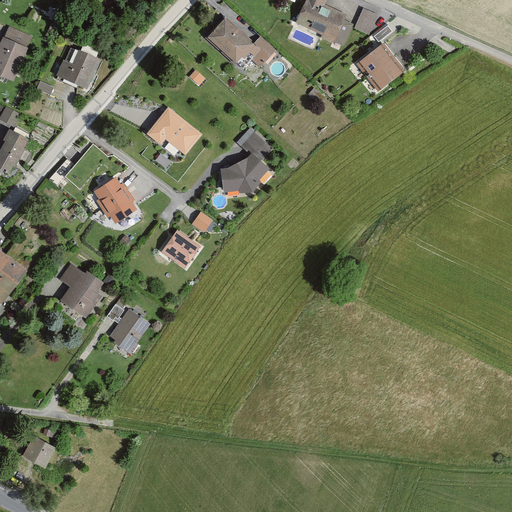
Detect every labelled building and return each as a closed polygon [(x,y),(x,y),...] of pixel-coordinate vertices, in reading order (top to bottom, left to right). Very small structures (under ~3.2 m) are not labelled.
[(321,0),(305,0),(295,26),(339,44),(350,19),(319,6),(321,0)] [(363,8),(355,26),(369,31),(376,12),(363,8)] [(225,25),(208,42),(249,80),(275,53),(260,39),(250,49),(225,25)] [(379,40),(392,31),(388,25),(375,34),(379,40)] [(25,46),(4,38),(0,47),(0,75),(11,80),(25,46)] [(384,43),(358,62),(380,91),(406,72),(384,43)] [(73,65),(61,60),(53,79),(86,92),(98,62),(78,54),(73,65)] [(6,104),(0,114),(0,117),(16,125),(20,113),(6,104)] [(168,107),(147,134),(161,145),(166,139),(186,155),(202,135),(168,107)] [(31,138),(10,127),(0,145),(0,168),(12,174),(31,138)] [(228,169),(220,169),(224,193),(239,191),(240,194),(253,193),(261,182),(260,180),(270,169),(252,153),(248,158),(228,169)] [(116,178),(95,191),(99,199),(97,200),(109,218),(110,216),(115,224),(137,210),(133,202),(135,201),(123,183),(121,185),(116,178)] [(201,212),(192,224),(204,232),(213,221),(201,212)] [(201,247),(175,231),(160,254),(186,270),(201,247)] [(0,248),(0,300),(26,271),(0,248)] [(104,285),(70,263),(59,280),(70,286),(59,304),(83,319),(104,285)] [(151,324),(129,309),(110,337),(115,341),(114,343),(130,354),(151,324)] [(58,448),(36,434),(24,454),(47,468),(58,448)]
